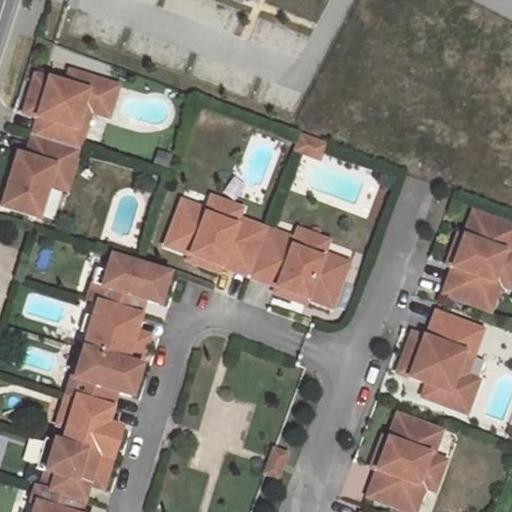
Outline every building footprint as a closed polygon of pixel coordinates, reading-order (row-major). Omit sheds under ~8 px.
[(67,87),(50,82),(46,97),(33,92),(33,93),(25,117),(39,121),(34,138),(80,152),(86,134),(78,131),(84,113),(92,115),(100,118),(110,86),(71,74),(67,87)] [(33,92),(46,97),(50,82),(37,78),(33,92)] [(110,121),(120,89),(110,86),(100,118),(110,121)] [(84,113),(78,131),(86,134),(92,115),(84,113)] [(303,136),(297,150),(308,154),(313,140),(303,136)] [(40,222),(51,187),(56,188),(61,171),(73,175),(77,163),(80,152),(34,138),(27,160),(19,157),(2,209),(40,222)] [(308,154),(319,158),(324,144),(313,140),(308,154)] [(67,192),(73,175),(61,171),(56,188),(67,192)] [(202,269),(217,275),(219,269),(249,280),(266,236),(235,225),(240,211),(210,200),(205,214),(201,225),(175,216),(163,249),(189,258),(204,264),(202,269)] [(202,213),(179,204),(175,216),(201,225),(205,214),(202,213)] [(451,252),(445,267),(451,269),(441,296),(489,313),(498,287),(509,291),(511,283),(511,257),(506,255),(495,251),(503,226),(471,214),(462,238),(456,254),(451,252)] [(511,229),(503,226),(495,251),(506,255),(511,238),(511,229)] [(272,295),(287,301),(289,295),(305,300),(331,310),(342,277),(317,268),(322,256),(326,243),(295,232),(291,245),(266,236),(249,280),(274,289),(272,295)] [(457,236),(451,252),(456,254),(462,238),(457,236)] [(317,268),(342,277),(346,265),(322,256),(317,268)] [(204,264),(189,258),(187,264),(202,269),(204,264)] [(98,305),(141,318),(146,302),(161,307),(170,277),(112,259),(108,272),(103,289),(94,286),(89,302),(98,305)] [(103,289),(108,272),(98,269),(94,286),(103,289)] [(287,301),(302,306),(305,300),(289,295),(287,301)] [(98,305),(84,351),(126,364),(136,333),(151,337),(155,322),(141,318),(98,305)] [(453,373),(461,354),(471,357),(480,332),(433,314),(423,340),(410,336),(402,358),(412,362),(406,379),(424,386),(420,398),(456,411),(468,379),(464,377),(453,373)] [(67,396),(112,410),(117,394),(131,399),(141,368),(126,364),(84,351),(76,378),(73,377),(67,396)] [(464,377),(471,357),(461,354),(453,373),(464,377)] [(406,379),(412,362),(402,358),(395,375),(406,379)] [(465,415),(478,382),(468,379),(456,411),(465,415)] [(61,445),(98,456),(112,460),(121,430),(107,425),(112,410),(67,396),(62,412),(71,414),(66,430),(61,445)] [(62,412),(57,427),(66,430),(71,414),(62,412)] [(434,494),(445,463),(432,458),(421,454),(429,430),(395,417),(386,441),(381,456),(376,454),(370,471),(376,473),(367,500),(401,511),(414,511),(423,490),(434,494)] [(429,430),(421,454),(432,458),(441,434),(429,430)] [(381,439),(376,454),(381,456),(386,441),(381,439)] [(46,471),(55,443),(44,440),(36,468),(46,471)] [(61,445),(55,443),(46,471),(40,489),(83,502),(89,485),(102,489),(112,460),(98,456),(61,445)] [(32,511),(79,511),(83,502),(40,489),(35,487),(30,502),(35,504),(32,511)]
